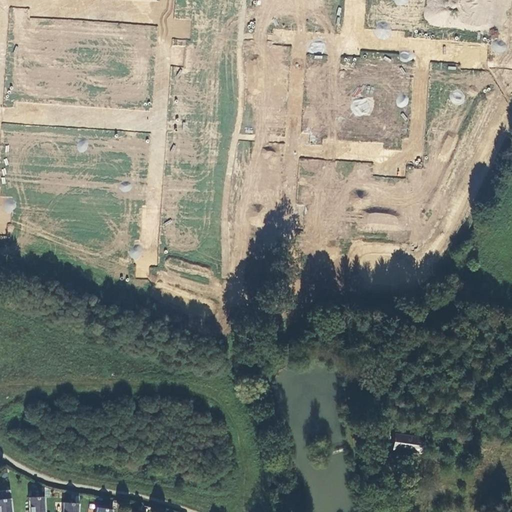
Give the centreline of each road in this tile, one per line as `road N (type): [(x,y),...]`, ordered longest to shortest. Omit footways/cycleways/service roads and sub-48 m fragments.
road 1 (residential): [(292,150),(418,157),(425,49)]
road 2 (residential): [(0,115),(157,126)]
road 3 (residential): [(20,0),(163,10)]
road 4 (residential): [(157,126),(147,262)]
